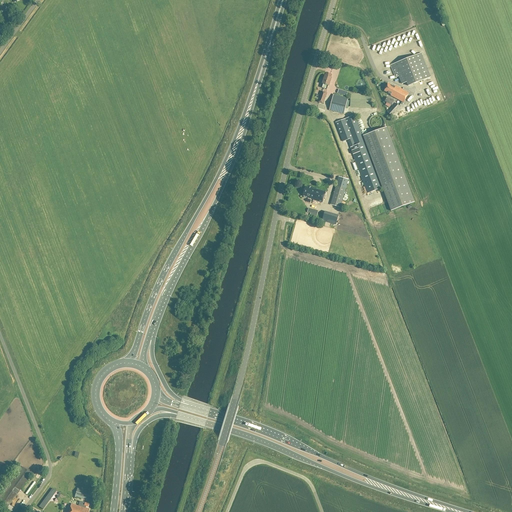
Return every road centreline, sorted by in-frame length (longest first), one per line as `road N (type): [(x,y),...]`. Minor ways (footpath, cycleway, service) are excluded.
road 1 (tertiary): [(198,511),(248,349),(294,134),(333,0)]
road 2 (trunk): [(268,45),(236,134),(127,363)]
road 3 (trunk): [(148,339),(227,176),(268,45)]
road 4 (trunk): [(466,511),(180,404)]
road 5 (trunk): [(177,413),(451,511)]
road 6 (unclassified): [(22,511),(50,467),(0,334)]
